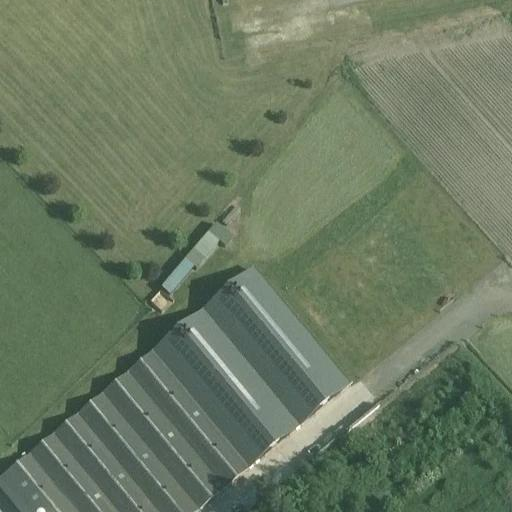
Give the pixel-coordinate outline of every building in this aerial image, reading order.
[(236,0),(240,18),(250,16),(247,0),(236,0)] [(246,52),(341,39),(336,4),(241,18),(246,52)] [(439,29),(399,32),(400,44),(440,42),(439,29)] [(231,240),(215,226),(160,290),(169,297),(193,270),(196,271),(219,244),(224,249),(231,240)] [(268,455),(347,390),(251,273),(172,339),(268,455)] [(172,339),(0,480),(0,494),(14,511),(199,511),(268,455),(172,339)] [(302,453),(323,485),(356,462),(340,440),(320,453),(314,445),(302,453)]
